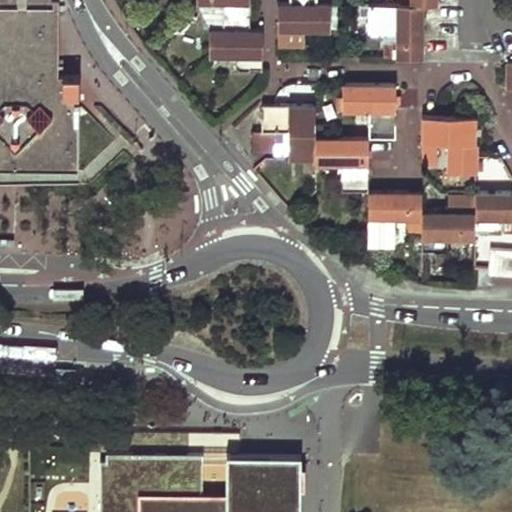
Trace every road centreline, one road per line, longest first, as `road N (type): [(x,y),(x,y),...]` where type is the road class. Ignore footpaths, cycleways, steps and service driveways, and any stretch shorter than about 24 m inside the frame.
road 1 (residential): [(294,251),(83,5)]
road 2 (secondary): [(0,334),(121,345),(246,384),(312,369)]
road 3 (residential): [(83,5),(107,65),(208,185),(210,221),(189,265)]
road 4 (secondary): [(312,369),(511,372)]
road 5 (secondary): [(511,318),(387,311),(321,287)]
road 6 (secondary): [(189,265),(96,291),(0,288)]
